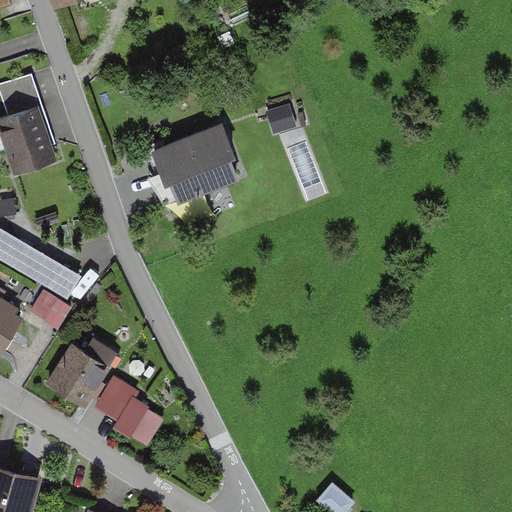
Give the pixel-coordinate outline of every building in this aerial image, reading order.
[(50,0),(54,10),(82,0),(50,0)] [(63,163),(43,103),(0,117),(0,135),(14,179),(63,163)] [(289,104),(267,112),(275,136),(297,129),(289,104)] [(225,126),(150,151),(169,207),(244,182),(225,126)] [(80,277),(0,229),(0,260),(66,300),(80,277)] [(28,310),(0,294),(0,351),(4,354),(28,310)] [(116,368),(72,341),(46,381),(90,409),(116,368)] [(117,425),(151,443),(169,411),(139,395),(144,385),(117,370),(98,405),(121,417),(117,425)] [(34,511),(44,473),(0,462),(0,511),(34,511)] [(347,511),(355,504),(333,484),(317,501),(328,511),(347,511)]
